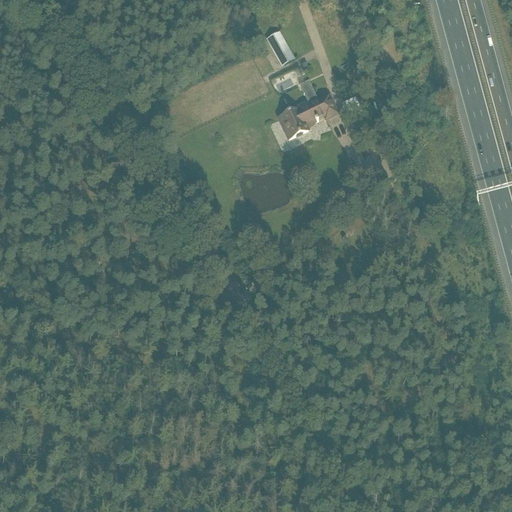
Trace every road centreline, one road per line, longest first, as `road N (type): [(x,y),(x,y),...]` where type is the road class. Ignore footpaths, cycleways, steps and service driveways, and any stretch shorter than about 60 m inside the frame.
road 1 (track): [(233,300),(44,0)]
road 2 (track): [(0,340),(175,354),(233,300)]
road 3 (motorway): [(446,0),(511,241)]
road 4 (track): [(359,511),(233,300)]
road 5 (motorway): [(511,145),(473,0)]
